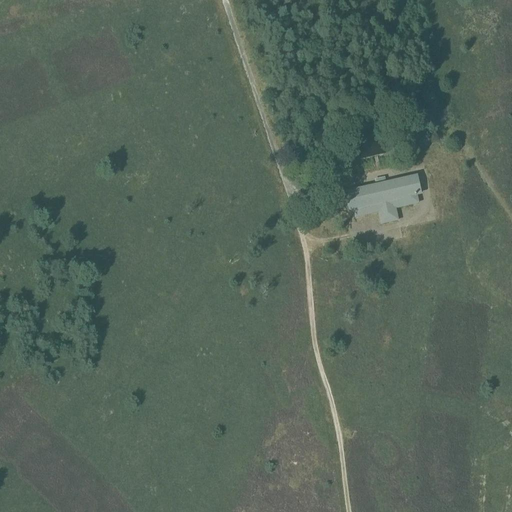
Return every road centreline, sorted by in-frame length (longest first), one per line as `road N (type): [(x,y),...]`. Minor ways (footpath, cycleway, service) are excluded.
road 1 (track): [(301,247),(348,511)]
road 2 (track): [(301,247),(224,0)]
